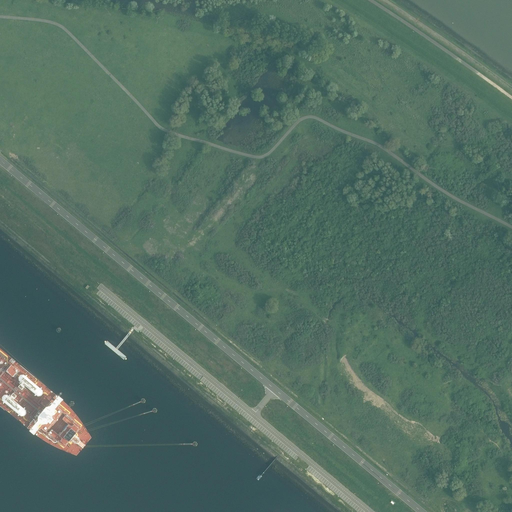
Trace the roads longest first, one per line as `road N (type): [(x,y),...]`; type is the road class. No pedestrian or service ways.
road 1 (tertiary): [(421,511),(0,160)]
road 2 (unknown): [(251,411),(98,282)]
road 3 (unknown): [(251,411),(372,511)]
